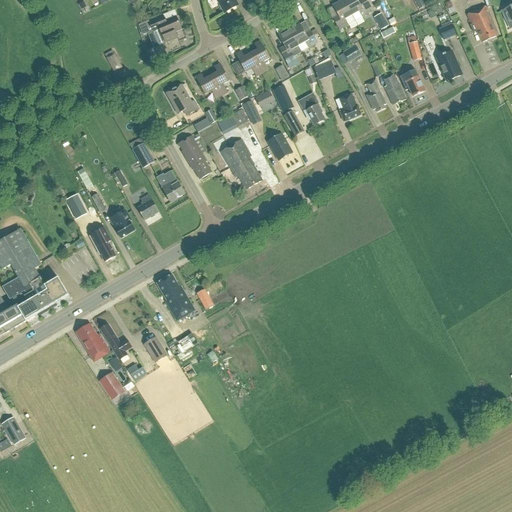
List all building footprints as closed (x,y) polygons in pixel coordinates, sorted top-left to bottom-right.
[(217,0),(225,14),(238,6),(234,0),(217,0)] [(343,0),(343,1),(355,22),(374,12),(367,0),(359,0),(357,1),(356,0),(343,0)] [(419,10),(426,7),(422,0),(416,0),(415,1),(419,10)] [(339,31),(355,22),(343,1),(332,7),(338,17),(333,20),(339,31)] [(83,13),(88,10),(84,2),(79,5),(83,13)] [(413,3),(392,13),(396,22),(417,12),(413,3)] [(498,36),(487,12),(489,11),(487,6),(468,14),(472,24),(471,25),(474,32),(477,31),(482,43),(498,36)] [(511,7),(503,12),(511,29),(511,28),(511,7)] [(433,9),(428,12),(431,19),(436,16),(433,9)] [(375,18),(381,30),(388,26),(381,14),(375,18)] [(163,16),(139,26),(143,36),(148,34),(159,29),(163,38),(165,38),(167,44),(178,40),(175,33),(182,31),(176,17),(166,22),(163,16)] [(300,25),(289,31),(298,47),(305,43),(308,49),(317,44),(313,37),(311,32),(306,35),(300,25)] [(440,31),(444,40),(456,36),(452,26),(440,31)] [(289,31),(279,37),(284,47),(279,50),(286,62),(291,59),(295,56),(295,57),(302,53),(298,47),(289,31)] [(407,39),(409,45),(416,43),(415,36),(407,39)] [(251,55),(262,74),(268,71),(265,66),(264,67),(262,64),(270,59),(260,42),(254,45),(258,51),(251,55)] [(409,45),(414,62),(421,60),(416,43),(409,45)] [(349,62),(361,55),(356,46),(343,53),(349,62)] [(328,50),(322,53),(325,59),(331,56),(328,50)] [(452,52),(437,59),(447,82),(462,75),(452,52)] [(114,72),(123,68),(115,53),(106,58),(114,72)] [(262,74),(251,55),(245,58),(242,53),(236,56),(245,73),(254,69),(255,72),(254,73),(256,77),(262,74)] [(291,59),(286,62),(290,69),(295,66),(291,59)] [(313,59),(307,62),(310,67),(316,64),(313,59)] [(314,69),(318,77),(334,70),(331,62),(314,69)] [(377,77),(384,74),(378,62),(371,65),(377,77)] [(211,77),(222,97),(228,93),(225,89),(223,90),(222,86),(230,82),(220,65),(214,68),(218,74),(211,77)] [(275,70),(282,82),(288,78),(282,67),(275,70)] [(409,90),(413,97),(425,92),(416,72),(404,77),(403,74),(400,76),(406,91),(409,90)] [(216,100),(222,97),(211,77),(205,81),(201,75),(196,78),(205,96),(213,91),(215,94),(214,95),(216,100)] [(311,85),(316,83),(313,75),(312,75),(308,77),(311,85)] [(392,107),(404,102),(406,101),(395,75),(393,76),(384,80),(388,87),(384,89),(392,107)] [(366,85),(371,94),(366,97),(373,111),(376,110),(377,114),(385,110),(383,107),(386,106),(379,91),(374,81),(366,85)] [(191,103),(182,86),(167,94),(178,115),(184,111),(187,117),(198,110),(194,102),(191,103)] [(241,101),(248,97),(243,87),(236,91),(241,101)] [(269,92),(260,96),(265,106),(274,101),(269,92)] [(325,121),(321,114),(322,113),(318,105),(313,95),(299,103),(309,121),(311,120),(314,126),(325,121)] [(356,107),(351,95),(339,100),(343,110),(339,112),(344,124),(361,116),(357,106),(356,107)] [(252,103),(244,107),(249,118),(257,114),(252,103)] [(213,143),(238,128),(240,131),(249,126),(242,111),(232,115),(232,116),(206,131),(213,143)] [(206,114),(212,124),(217,121),(211,111),(206,114)] [(284,117),(288,125),(296,138),(305,132),(297,119),(293,112),(284,117)] [(199,123),(194,126),(198,133),(203,130),(199,123)] [(260,126),(249,131),(256,145),(267,140),(260,126)] [(297,145),(303,141),(300,136),(293,140),(297,145)] [(178,146),(179,148),(180,147),(182,151),(181,152),(193,171),(194,170),(200,181),(212,174),(206,163),(207,163),(202,154),(193,138),(192,137),(178,146)] [(285,140),(271,148),(281,167),(296,159),(285,140)] [(262,182),(250,162),(253,160),(242,141),(221,153),(236,178),(238,176),(247,191),(262,182)] [(155,162),(144,144),(133,151),(143,169),(155,162)] [(77,172),(80,178),(87,175),(83,169),(77,172)] [(154,170),(144,176),(146,180),(157,173),(154,170)] [(115,174),(123,188),(128,185),(120,171),(115,174)] [(156,179),(159,183),(164,192),(171,204),(177,200),(177,199),(185,195),(178,184),(171,172),(164,176),(163,174),(156,179)] [(93,186),(90,181),(84,185),(87,190),(93,186)] [(92,198),(101,213),(106,210),(97,195),(92,198)] [(71,210),(82,204),(77,196),(67,201),(71,210)] [(144,222),(159,213),(149,196),(141,200),(144,206),(137,209),(144,222)] [(121,240),(135,232),(127,217),(113,226),(121,240)] [(79,234),(88,227),(84,222),(75,228),(79,234)] [(18,307),(26,322),(69,297),(59,279),(45,287),(35,270),(41,266),(20,230),(0,241),(0,266),(2,271),(11,266),(19,279),(3,288),(13,305),(15,304),(17,308),(18,307)] [(105,263),(107,262),(116,257),(108,243),(103,246),(100,240),(93,244),(97,250),(96,250),(100,256),(101,255),(105,263)] [(0,276),(0,286),(9,281),(5,274),(0,276)] [(179,288),(172,276),(157,285),(157,286),(158,286),(167,301),(165,302),(177,323),(195,312),(181,286),(179,288)] [(206,311),(214,306),(206,290),(198,295),(206,311)] [(18,307),(17,308),(9,312),(0,296),(0,337),(26,322),(18,307)] [(128,356),(126,352),(132,348),(127,340),(121,344),(109,325),(100,330),(119,361),(128,356)] [(96,338),(89,327),(77,334),(95,363),(110,354),(100,336),(96,338)] [(192,334),(170,348),(175,358),(177,357),(180,361),(193,353),(190,349),(198,344),(192,334)] [(144,345),(155,364),(168,356),(156,338),(144,345)] [(112,401),(121,395),(108,376),(99,382),(112,401)] [(125,387),(128,392),(135,387),(132,383),(125,387)] [(120,403),(113,407),(116,414),(124,410),(120,403)] [(2,425),(15,446),(26,440),(14,418),(2,425)] [(0,450),(1,453),(9,448),(5,441),(0,444),(0,450)]
